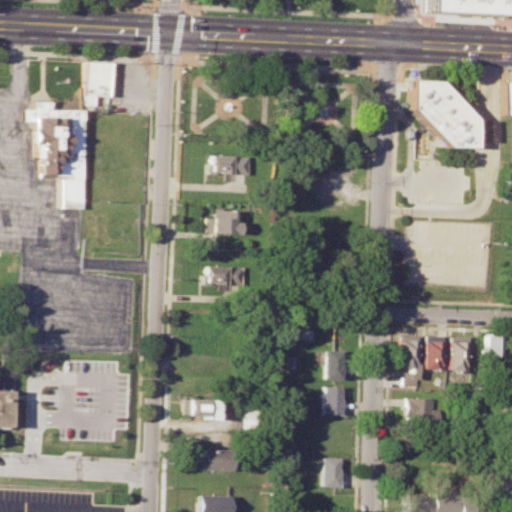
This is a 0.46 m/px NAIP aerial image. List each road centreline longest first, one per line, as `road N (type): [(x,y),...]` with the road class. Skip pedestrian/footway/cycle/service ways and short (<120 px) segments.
road 1 (primary): [(0,23),(511,47)]
road 2 (tertiary): [(165,32),(146,511)]
road 3 (residential): [(385,42),(368,511)]
road 4 (residential): [(148,473),(0,464)]
road 5 (residential): [(376,312),(511,315)]
